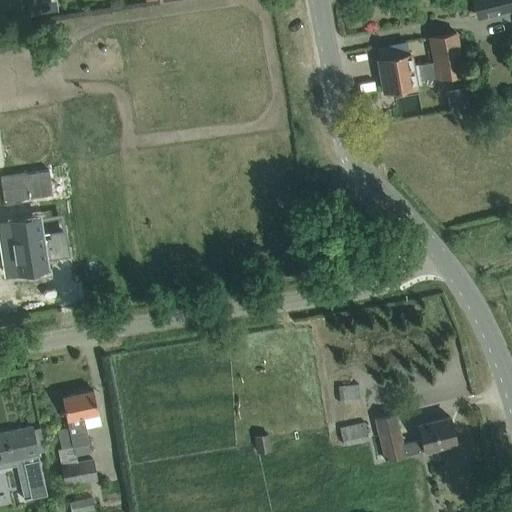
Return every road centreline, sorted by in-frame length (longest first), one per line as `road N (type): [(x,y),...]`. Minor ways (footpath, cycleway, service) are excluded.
road 1 (unclassified): [(0,363),(360,299),(383,291),(427,247)]
road 2 (unclassified): [(427,247),(331,135),(303,0)]
road 3 (unclassified): [(511,383),(468,296),(427,247)]
